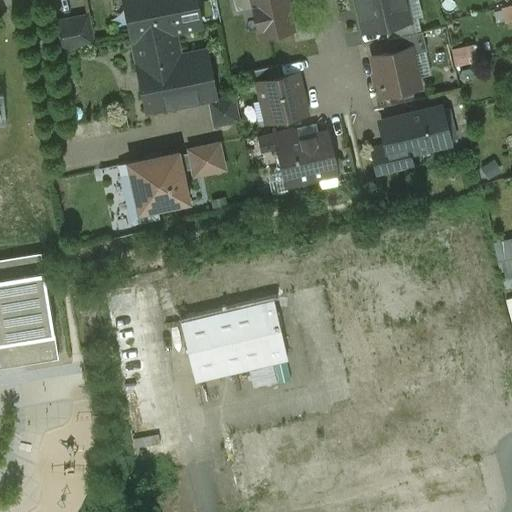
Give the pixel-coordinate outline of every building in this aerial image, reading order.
[(124,0),(147,112),(208,100),(216,98),(206,50),(179,55),(175,31),(201,26),(195,0),(124,0)] [(233,0),(236,10),(253,6),(252,0),(233,0)] [(252,0),(253,6),(260,37),(293,29),(286,0),(252,0)] [(404,0),(372,0),(357,4),(363,31),(384,26),(410,21),(409,19),(404,0)] [(88,15),(48,23),(54,50),(93,43),(88,15)] [(410,21),(384,26),(387,39),(416,33),(413,18),(409,19),(410,21)] [(416,33),(387,39),(390,52),(410,48),(411,54),(427,51),(422,31),(416,33)] [(476,43),(453,47),(456,64),(480,60),(476,43)] [(390,52),(373,56),(382,95),(419,87),(411,54),(410,48),(390,52)] [(278,64),(243,72),(246,84),(258,82),(258,81),(281,76),(278,64)] [(281,76),(258,81),(258,82),(262,98),(265,97),(270,120),(306,112),(297,72),(281,76)] [(216,98),(208,100),(213,127),(240,122),(235,95),(216,98)] [(441,107),(388,119),(394,144),(385,146),(388,158),(408,153),(450,143),(448,138),(454,137),(448,110),(442,111),(441,107)] [(294,128),(259,136),(262,149),(277,146),(277,144),(296,139),(294,128)] [(296,139),(277,144),(277,146),(278,148),(275,152),(278,165),(282,168),(286,183),(338,172),(341,166),(340,160),(334,156),(333,157),(327,132),(296,139)] [(219,143),(189,149),(189,152),(193,168),(194,176),(225,169),(219,143)] [(385,146),(370,150),(377,176),(412,167),(408,153),(388,158),(385,146)] [(178,152),(159,156),(160,159),(147,162),(147,159),(128,163),(132,182),(135,181),(138,194),(131,195),(136,218),(158,213),(158,209),(189,202),(182,171),(193,168),(189,152),(179,155),(178,152)] [(433,213),(346,234),(350,248),(437,227),(433,213)] [(437,227),(350,248),(357,276),(357,278),(490,247),(483,216),(437,227)] [(346,234),(267,253),(277,295),(357,276),(350,248),(346,234)] [(357,278),(329,285),(339,325),(321,329),(336,389),(336,391),(472,358),(511,348),(511,332),(508,317),(506,307),(491,247),(490,247),(357,278)] [(0,367),(58,358),(41,252),(0,258),(0,367)] [(267,253),(169,277),(180,319),(277,295),(267,253)] [(134,288),(106,293),(138,467),(166,462),(134,288)] [(273,300),(181,322),(195,381),(288,359),(273,300)] [(472,358),(336,391),(336,389),(333,390),(336,404),(354,399),(357,409),(226,441),(243,511),(245,511),(476,456),(465,409),(483,405),(472,358)] [(489,511),(476,456),(245,511),(489,511)]
